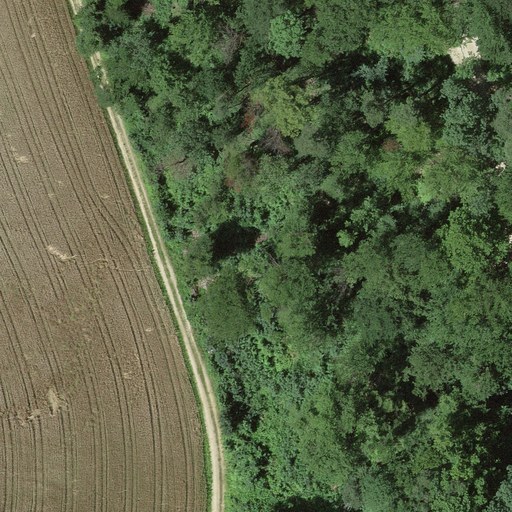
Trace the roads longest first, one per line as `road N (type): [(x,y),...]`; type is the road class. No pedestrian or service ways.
road 1 (track): [(236,511),(247,463),(249,320),(139,0)]
road 2 (track): [(481,116),(405,0)]
road 3 (track): [(511,251),(481,116)]
